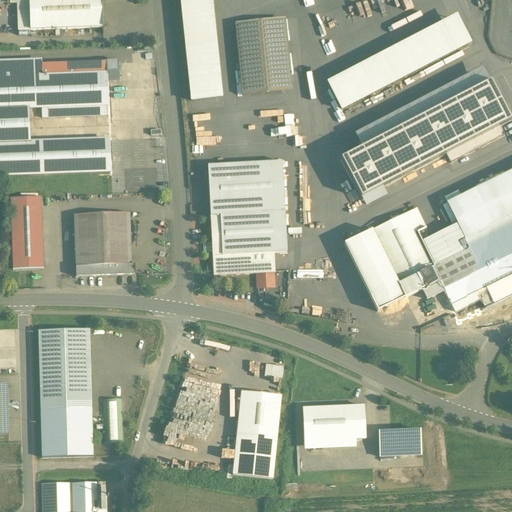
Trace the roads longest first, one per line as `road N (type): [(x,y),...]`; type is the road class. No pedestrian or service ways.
road 1 (residential): [(158,0),(180,208),(178,309)]
road 2 (tertiary): [(466,416),(312,346),(178,309)]
road 3 (residential): [(24,511),(22,300)]
road 4 (residential): [(128,511),(178,309)]
road 5 (tertiary): [(178,309),(22,300)]
road 6 (unknown): [(511,98),(474,54),(444,0)]
